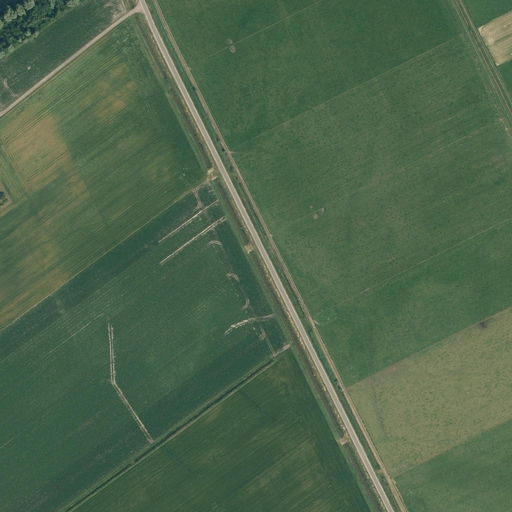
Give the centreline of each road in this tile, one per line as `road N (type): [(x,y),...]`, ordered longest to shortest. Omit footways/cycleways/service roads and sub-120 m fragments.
road 1 (unclassified): [(391,511),(142,0)]
road 2 (unknown): [(144,4),(0,113)]
